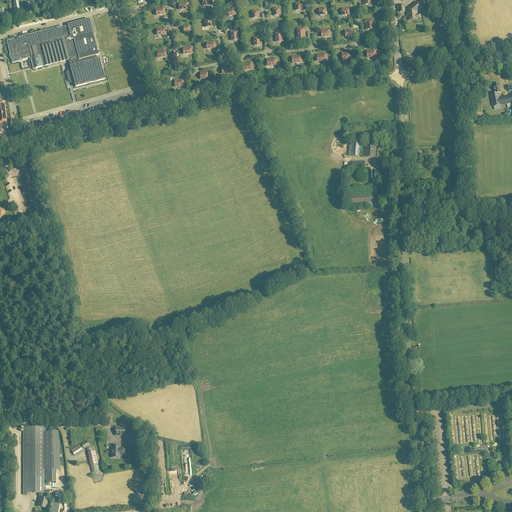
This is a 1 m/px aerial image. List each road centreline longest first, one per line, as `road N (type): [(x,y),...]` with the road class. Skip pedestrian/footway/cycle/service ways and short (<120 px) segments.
road 1 (residential): [(425,511),(403,272),(399,75)]
road 2 (unknown): [(403,272),(319,276),(206,335),(203,346),(221,384),(222,426),(199,480),(174,479),(174,453),(186,451)]
road 3 (tertiary): [(0,171),(57,143),(232,94),(399,75)]
road 4 (unknown): [(424,506),(384,510),(295,489),(282,479),(277,449),(297,418),(345,395),(365,371),(410,367)]
road 5 (unknown): [(313,380),(243,305),(220,227),(193,189),(185,146),(162,114)]
road 6 (unknown): [(313,380),(384,348),(511,339)]
road 7 (unknown): [(10,427),(108,425),(117,406),(189,390)]
road 8 (unknown): [(246,317),(288,359),(297,385),(258,429),(222,426)]
road 9 (unknown): [(84,136),(80,185),(104,249),(101,286),(114,284)]
road 10 (unknown): [(234,511),(261,440),(313,380)]
road 11 (unknown): [(182,253),(163,190),(128,123)]
road 12 (unknown): [(286,265),(266,250),(241,172),(229,164)]
